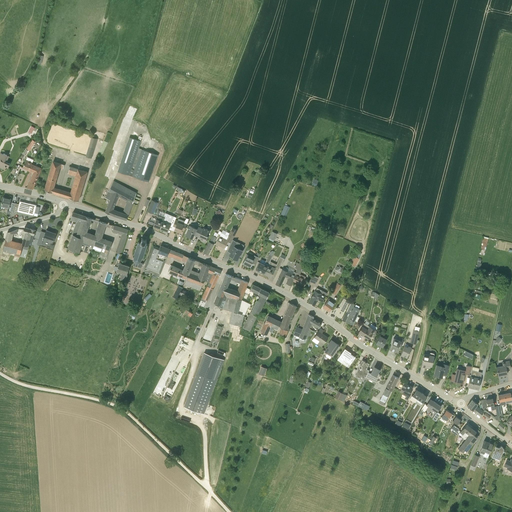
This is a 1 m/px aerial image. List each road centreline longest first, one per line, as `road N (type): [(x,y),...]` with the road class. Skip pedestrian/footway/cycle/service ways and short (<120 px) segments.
road 1 (tertiary): [(460,403),(256,277),(64,202)]
road 2 (track): [(0,373),(119,407),(228,511)]
